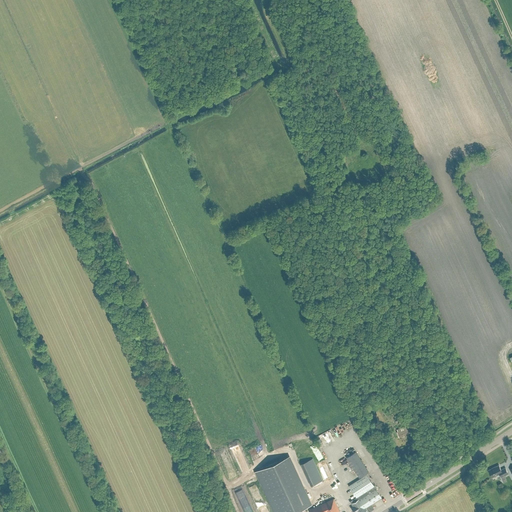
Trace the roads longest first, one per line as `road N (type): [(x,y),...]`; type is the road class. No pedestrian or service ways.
road 1 (track): [(79,167),(239,511)]
road 2 (track): [(0,210),(140,135)]
road 3 (tertiary): [(385,511),(511,430)]
